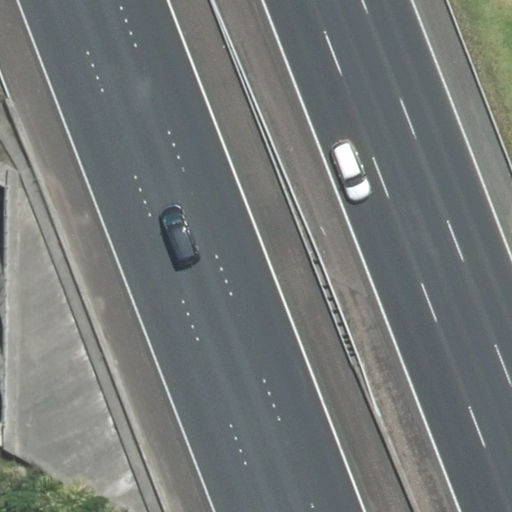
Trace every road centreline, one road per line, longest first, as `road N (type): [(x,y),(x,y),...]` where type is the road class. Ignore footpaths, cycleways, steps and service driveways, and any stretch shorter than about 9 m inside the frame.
road 1 (motorway): [(312,0),(511,511)]
road 2 (motorway): [(314,511),(116,0)]
road 3 (motorway): [(0,267),(419,511)]
